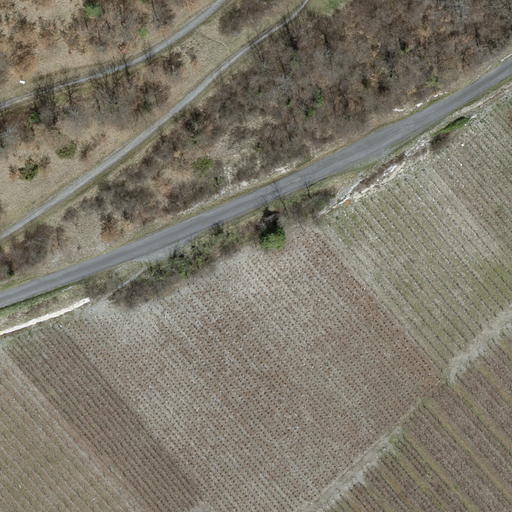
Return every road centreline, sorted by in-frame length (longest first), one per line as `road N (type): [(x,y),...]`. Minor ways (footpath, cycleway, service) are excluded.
road 1 (unclassified): [(0,298),(251,207),(511,62)]
road 2 (track): [(0,233),(307,0)]
road 3 (track): [(219,0),(133,58),(0,109)]
